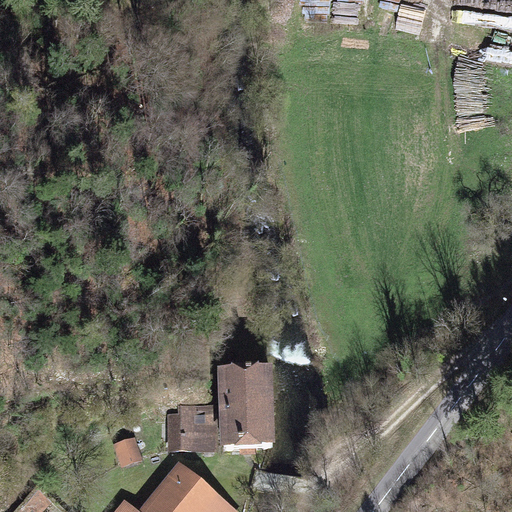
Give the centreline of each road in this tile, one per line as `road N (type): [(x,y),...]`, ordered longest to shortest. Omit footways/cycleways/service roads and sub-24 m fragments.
road 1 (track): [(126,477),(184,461),(312,485),(444,372),(483,365)]
road 2 (secondary): [(511,326),(372,511)]
